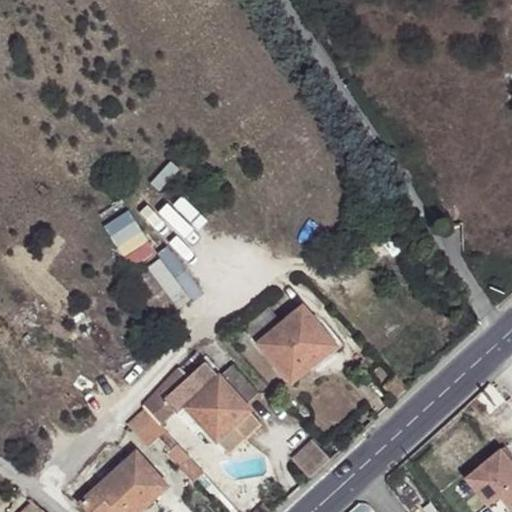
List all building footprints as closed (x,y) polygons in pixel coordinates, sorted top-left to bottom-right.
[(324,48),(342,75),(359,63),(341,36),(324,48)] [(380,205),(390,197),(370,166),(357,174),(380,205)] [(158,269),(188,308),(199,299),(170,260),(158,269)] [(158,269),(140,282),(169,322),(188,308),(158,269)] [(309,303),(288,320),(264,340),(297,381),(327,357),(321,350),(337,337),(343,332),(336,325),(330,330),(309,303)] [(264,340),(288,320),(275,304),(251,325),(264,340)] [(342,344),(337,337),(321,350),(327,357),(342,344)] [(183,370),(193,380),(211,363),(202,353),(183,370)] [(166,427),(185,411),(202,431),(210,424),(224,439),(256,409),(251,403),(264,391),(238,364),(226,375),(211,363),(193,380),(183,370),(145,405),(148,408),(166,427)] [(396,404),(408,391),(396,376),(383,388),(396,404)] [(154,445),(169,430),(166,427),(148,408),(133,422),(154,445)] [(256,409),(224,439),(237,452),(269,423),(256,409)] [(335,459),(346,450),(337,439),(326,448),(335,459)] [(318,441),(298,460),(314,478),(335,459),(326,448),(318,441)] [(133,453),(137,457),(142,450),(139,446),(133,453)] [(201,485),(211,476),(197,461),(183,446),(173,455),(201,485)] [(137,457),(112,480),(129,499),(140,511),(143,511),(153,503),(175,483),(144,448),(142,450),(137,457)] [(511,460),(503,451),(465,483),(488,510),(500,500),(510,511),(511,511),(511,468),(509,465),(511,462),(511,460)] [(129,499),(112,480),(88,501),(97,511),(115,511),(124,504),(129,499)] [(153,503),(143,511),(154,511),(158,509),(153,503)]
